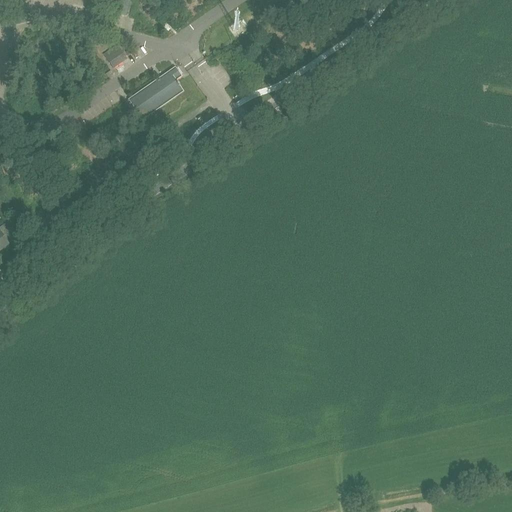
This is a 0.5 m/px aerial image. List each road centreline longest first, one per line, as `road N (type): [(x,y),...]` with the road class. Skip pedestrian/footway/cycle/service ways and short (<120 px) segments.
road 1 (secondary): [(0,313),(108,223),(438,0)]
road 2 (unclassified): [(381,511),(511,490)]
